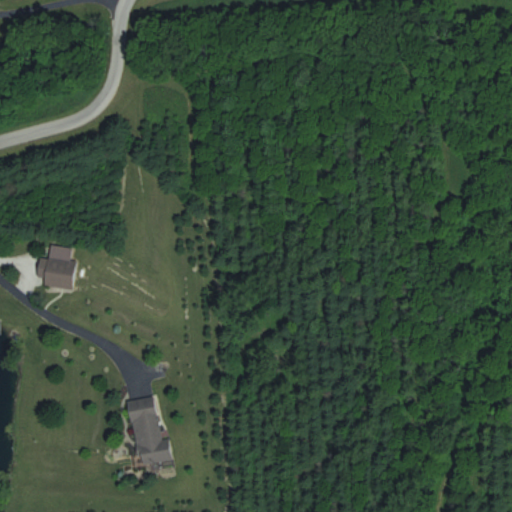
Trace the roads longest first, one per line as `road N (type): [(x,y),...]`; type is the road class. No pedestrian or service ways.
road 1 (residential): [(0,133),(73,116),(97,100),(115,70),(122,0)]
road 2 (residential): [(0,278),(27,303),(107,338),(140,392)]
